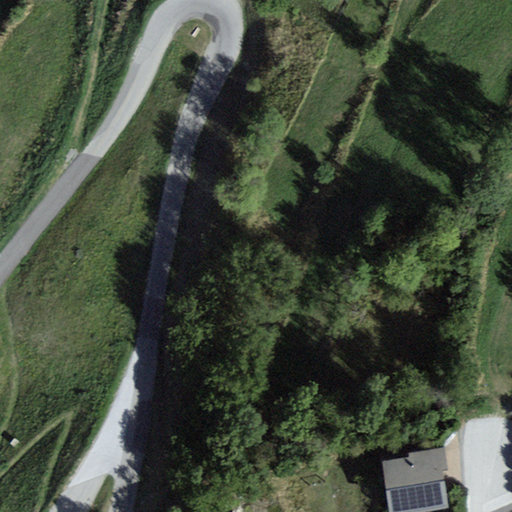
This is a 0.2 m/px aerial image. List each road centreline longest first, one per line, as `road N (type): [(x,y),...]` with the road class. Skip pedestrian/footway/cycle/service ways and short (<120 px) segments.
road 1 (unclassified): [(0,270),(105,138),(162,24),(194,1),(216,2),(227,15),(228,36),(137,390)]
road 2 (unknown): [(137,390),(192,430),(279,446),(511,406)]
road 3 (track): [(68,180),(111,0)]
road 4 (unclassified): [(137,390),(67,511)]
road 5 (unclassified): [(137,390),(121,511)]
